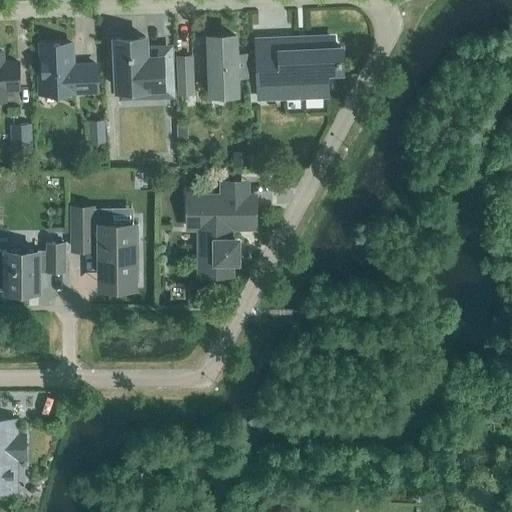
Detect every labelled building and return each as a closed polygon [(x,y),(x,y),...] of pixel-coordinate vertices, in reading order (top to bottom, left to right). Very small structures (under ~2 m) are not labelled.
[(137,37),(137,34),(123,35),(123,38),(115,38),(116,65),(113,65),(114,80),(117,80),(117,88),(141,87),(141,94),(171,93),(169,55),(146,56),(145,37),(137,37)] [(237,56),(236,36),(209,37),(211,93),(238,92),(237,76),(247,75),(247,56),(237,56)] [(297,40),(297,38),(261,39),(262,72),(258,72),(259,97),(319,95),(318,71),(342,70),(341,46),(333,47),(333,38),(297,40)] [(97,89),(96,64),(72,65),(71,43),(41,44),(43,76),(40,76),(41,91),(97,89)] [(195,95),(193,57),(178,58),(179,96),(195,95)] [(0,62),(0,94),(4,94),(3,87),(19,86),(18,62),(0,62)] [(33,151),(31,123),(10,124),(11,152),(33,151)] [(186,124),(177,124),(178,141),(187,140),(186,124)] [(249,165),(249,151),(233,151),(233,165),(249,165)] [(255,195),(249,195),(188,195),(188,227),(200,227),(200,244),(197,246),(197,257),(200,260),(200,265),(232,265),(231,260),(238,260),(237,238),(231,238),(231,226),(255,226),(255,195)] [(134,240),(138,240),(138,224),(134,224),(134,218),(132,218),(132,207),(102,207),(92,207),(92,206),(74,207),(74,248),(92,248),(92,246),(101,246),(101,275),(134,275),(134,240)] [(48,250),(0,249),(0,267),(6,268),(6,290),(38,290),(38,270),(64,270),(64,242),(48,242),(48,250)] [(24,458),(24,433),(17,434),(17,419),(0,418),(0,478),(7,479),(6,458),(24,458)]
